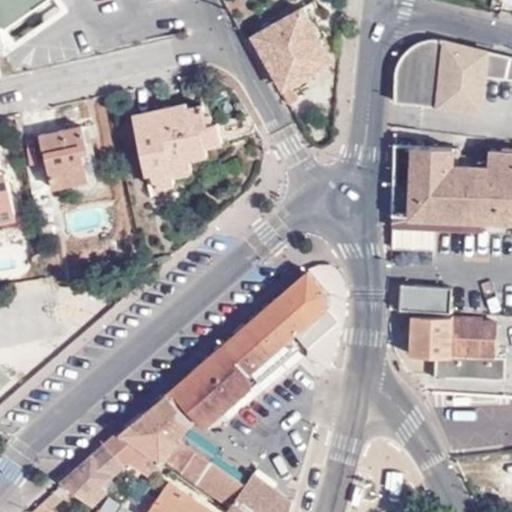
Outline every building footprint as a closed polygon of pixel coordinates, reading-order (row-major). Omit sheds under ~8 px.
[(0,0),(0,47),(4,47),(0,31),(0,25),(4,23),(5,24),(41,0),(0,0)] [(281,89),(329,63),(302,11),(252,39),(281,89)] [(511,77),(511,57),(443,42),(428,41),(413,47),(403,57),(416,67),(415,81),(396,81),(396,105),(483,111),(485,76),(511,77)] [(400,64),(398,69),(397,74),(396,81),(415,81),(416,67),(403,57),(400,64)] [(191,108),(190,103),(137,115),(151,188),(179,182),(177,173),(194,169),(192,159),(211,155),(209,146),(225,143),(221,123),(210,125),(205,106),(191,108)] [(56,189),(90,181),(82,145),(89,144),(84,125),(39,135),(46,163),(50,162),(56,189)] [(82,145),(90,181),(102,178),(95,143),(89,144),(82,145)] [(391,215),(485,220),(511,222),(511,150),(489,150),(488,169),(455,166),(455,148),(394,145),(391,215)] [(1,182),(0,179),(0,224),(17,221),(14,204),(12,204),(8,181),(1,182)] [(391,215),(391,227),(485,230),(485,220),(391,215)] [(46,255),(43,242),(31,244),(34,258),(46,255)] [(287,289),(168,391),(182,407),(186,403),(206,428),(299,347),(291,338),(295,335),(324,309),(326,292),(308,271),(287,289)] [(401,306),(415,308),(451,311),(452,286),(402,282),(401,306)] [(337,323),(324,309),(295,335),(307,348),(337,323)] [(504,355),(492,354),(493,322),(484,322),(484,320),(412,317),(410,356),(434,357),(434,376),(504,379),(504,355)] [(182,407),(168,391),(122,431),(142,446),(145,443),(155,428),(178,444),(184,434),(193,422),(182,407)] [(216,456),(184,434),(178,444),(155,428),(145,443),(231,506),(245,485),(212,461),(216,456)] [(142,446),(122,431),(119,429),(105,442),(124,466),(131,460),(154,476),(165,462),(142,446)] [(124,466),(105,442),(80,463),(58,481),(60,483),(90,504),(116,482),(111,477),(124,466)] [(253,473),(245,485),(231,506),(228,510),(230,511),(289,511),(293,500),(253,473)] [(205,511),(168,487),(149,511),(205,511)] [(52,489),(39,500),(47,511),(61,500),(52,489)] [(39,500),(24,511),(46,511),(47,511),(39,500)]
